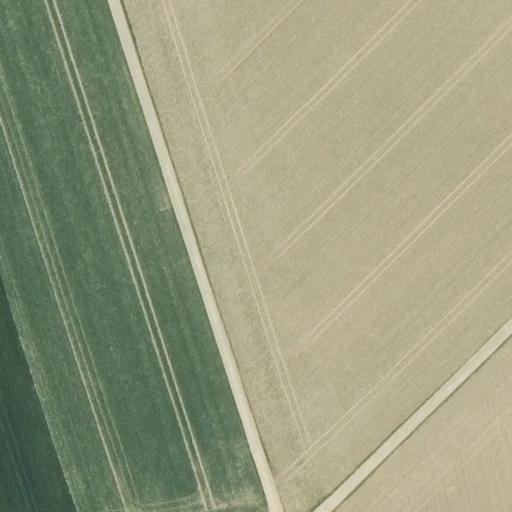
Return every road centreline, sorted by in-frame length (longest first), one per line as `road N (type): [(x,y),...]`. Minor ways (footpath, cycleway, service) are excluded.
road 1 (track): [(116,0),(279,511)]
road 2 (track): [(511,329),(321,511)]
